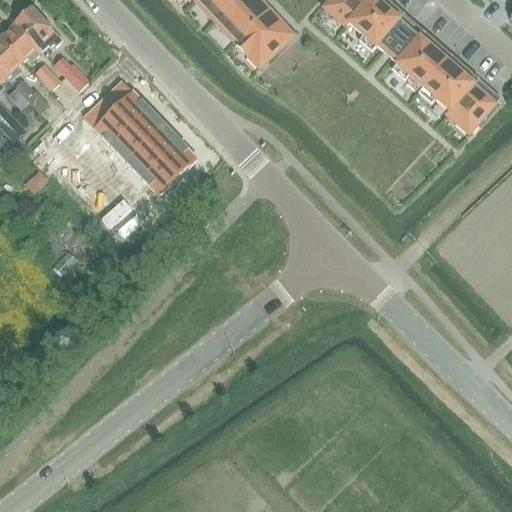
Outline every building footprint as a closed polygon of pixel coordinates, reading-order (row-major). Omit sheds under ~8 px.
[(190,0),(248,60),(259,72),(294,39),(257,0),(190,0)] [(384,0),(332,0),(323,11),(346,31),(349,27),(363,39),(359,44),(371,55),(377,49),(397,67),(392,73),(405,84),(409,79),(422,91),(418,96),(431,107),(435,102),(449,114),(446,118),(469,137),(501,101),(384,0)] [(17,29),(39,52),(45,46),(48,50),(56,43),(52,39),(55,36),(33,14),(17,29)] [(36,55),(39,52),(17,29),(1,44),(23,68),(28,63),(32,66),(40,59),(36,55)] [(18,73),(23,68),(1,44),(0,44),(0,74),(7,82),(11,86),(22,76),(18,73)] [(53,69),(79,96),(90,85),(73,67),(71,68),(62,59),(53,69)] [(44,68),(35,77),(51,94),(60,86),(44,68)] [(22,83),(15,90),(27,102),(34,95),(22,83)] [(118,100),(127,91),(122,86),(112,95),(118,100)] [(17,92),(9,99),(22,112),(29,105),(17,92)] [(125,127),(144,109),(129,93),(110,112),(125,127)] [(142,143),(160,125),(144,109),(125,127),(142,143)] [(0,130),(14,146),(26,135),(4,111),(0,115),(0,130)] [(106,145),(125,127),(110,112),(91,130),(106,145)] [(84,122),(89,127),(98,118),(93,113),(84,122)] [(159,161),(177,143),(160,125),(142,143),(159,161)] [(123,163),(142,143),(125,127),(106,145),(123,163)] [(0,146),(0,165),(16,152),(7,141),(0,146)] [(140,181),(159,161),(142,143),(123,163),(140,181)] [(175,178),(194,160),(177,143),(159,161),(175,178)] [(175,178),(159,161),(140,181),(156,197),(175,178)] [(48,184),(40,174),(25,188),(34,197),(48,184)]
